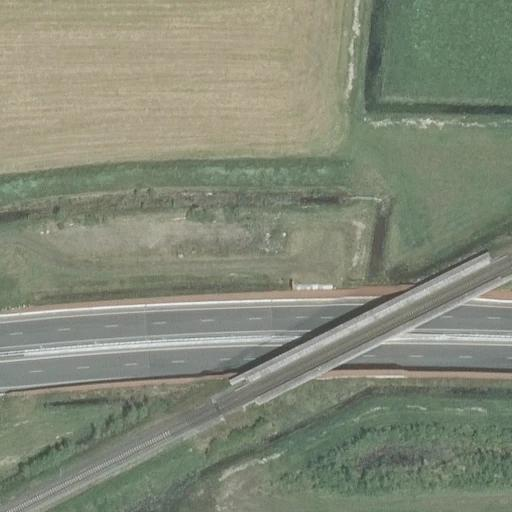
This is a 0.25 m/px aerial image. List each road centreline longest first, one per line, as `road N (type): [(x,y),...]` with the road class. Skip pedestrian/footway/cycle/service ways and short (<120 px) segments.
road 1 (trunk): [(511,318),(249,319),(0,336)]
road 2 (trunk): [(0,374),(371,355),(511,359)]
